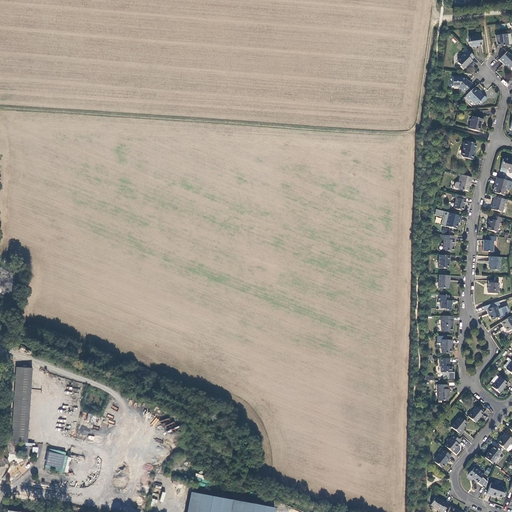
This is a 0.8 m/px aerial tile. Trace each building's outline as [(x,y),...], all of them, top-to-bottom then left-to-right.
[(508,45),(506,34),(496,35),(497,47),(508,45)] [(482,45),(480,35),(475,36),(474,37),(469,37),(469,41),(469,42),(469,47),(470,47),(475,46),(482,45)] [(465,48),(462,51),(464,53),(458,60),(458,63),(460,65),(460,66),(463,70),(472,61),(471,60),(474,57),(465,48)] [(511,56),(507,52),(499,60),(503,64),(504,63),(508,68),(510,68),(511,65),(511,56)] [(472,84),(469,81),(468,82),(465,78),(464,79),(462,77),(459,77),(458,77),(452,76),(452,86),(453,88),(458,88),(459,89),(461,89),(464,92),(472,84)] [(466,96),(466,98),(468,100),(470,100),(475,105),(479,101),(481,104),(486,99),(481,94),(480,95),(476,92),(473,88),(466,96)] [(471,122),(470,123),(468,129),(478,132),(481,123),(482,124),(483,120),(473,117),(471,122)] [(473,154),(476,144),(465,141),(463,142),(462,146),(463,147),(461,156),(462,157),(473,160),(474,155),(473,154)] [(500,168),(509,170),(509,172),(511,173),(511,157),(510,157),(509,159),(504,158),(503,159),(500,168)] [(472,178),(460,175),(458,182),(455,182),(453,188),(463,190),(467,191),(469,183),(470,183),(472,178)] [(505,189),(507,181),(496,178),(493,189),(495,190),(494,193),(504,195),(505,189)] [(465,197),(455,194),(455,198),(456,198),(453,208),(463,211),(464,205),(465,200),(464,200),(465,197)] [(504,204),(506,204),(507,200),(494,197),(493,201),(494,201),(492,210),(501,212),(504,204)] [(461,216),(447,213),(446,217),(447,218),(445,226),(456,229),(458,221),(460,222),(461,216)] [(499,222),(500,222),(501,218),(491,215),(490,219),(489,219),(488,223),(489,223),(487,230),(496,232),(499,222)] [(454,236),(441,235),(441,239),(443,240),(443,251),(453,252),(453,245),(454,245),(454,240),(454,236)] [(493,241),(496,241),(496,237),(485,236),(485,240),(483,240),(483,251),(492,252),(493,241)] [(450,256),(439,255),(438,268),(448,269),(448,261),(449,261),(450,256)] [(489,270),(499,270),(500,257),(489,257),(489,262),(490,262),(489,270)] [(450,276),(439,275),(438,288),(448,289),(448,281),(449,281),(450,276)] [(494,281),(488,281),(487,293),(498,294),(499,282),(503,282),(503,278),(494,277),(494,281)] [(448,296),(438,295),(438,302),(440,302),(440,308),(445,308),(445,310),(451,310),(451,304),(452,301),(448,301),(448,296)] [(498,311),(497,306),(486,310),(488,314),(489,314),(491,320),(498,317),(499,315),(498,311)] [(453,316),(440,316),(440,320),(442,320),(441,332),(452,332),(452,325),(453,325),(453,316)] [(511,327),(511,320),(510,316),(501,322),(503,327),(504,326),(507,331),(511,328),(511,327)] [(452,344),(452,340),(440,340),(440,346),(441,348),(441,353),(450,354),(451,348),(451,344),(452,344)] [(450,359),(440,358),(439,366),(441,366),(441,372),(443,372),(443,377),(448,377),(448,372),(451,372),(452,366),(449,366),(449,363),(450,359)] [(32,368),(16,367),(11,442),(27,443),(32,368)] [(491,387),(499,393),(507,383),(499,377),(491,387)] [(447,389),(447,385),(437,385),(437,389),(438,389),(438,400),(448,401),(448,394),(448,389),(447,389)] [(483,413),(475,407),(467,416),(475,423),(483,413)] [(467,423),(460,417),(458,418),(451,427),(459,434),(463,430),(462,429),(467,423)] [(505,450),(510,443),(511,440),(511,439),(504,433),(502,436),(502,437),(497,443),(505,450)] [(459,440),(453,435),(444,446),(452,452),(458,444),(457,443),(459,440)] [(8,443),(8,454),(17,454),(17,443),(8,443)] [(484,457),(492,463),(502,452),(494,446),(490,451),(489,451),(486,454),(487,454),(484,457)] [(450,456),(441,448),(438,451),(440,452),(434,459),(434,462),(441,468),(446,462),(446,463),(449,460),(448,459),(450,456)] [(45,469),(68,473),(71,456),(65,455),(66,452),(48,449),(45,469)] [(0,459),(0,465),(1,467),(9,463),(6,457),(0,459)] [(473,480),(477,483),(483,475),(474,467),(471,471),(470,471),(467,474),(468,476),(470,478),(472,478),(474,479),(473,480)] [(501,498),(503,497),(506,488),(491,483),(489,486),(486,494),(495,497),(496,496),(501,498)] [(273,511),(274,508),(191,492),(186,511),(273,511)] [(435,497),(430,505),(442,511),(448,503),(445,501),(444,502),(441,500),(441,501),(435,497)]
